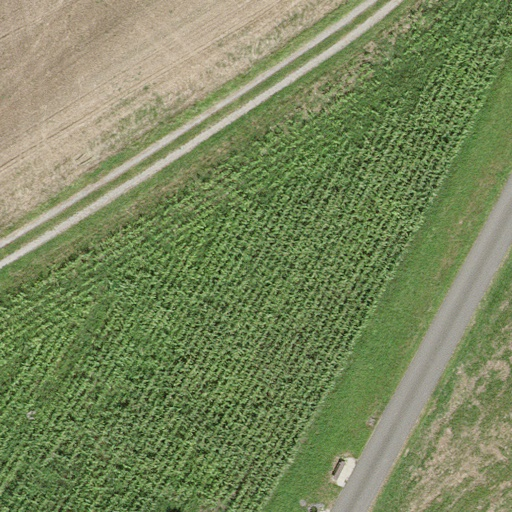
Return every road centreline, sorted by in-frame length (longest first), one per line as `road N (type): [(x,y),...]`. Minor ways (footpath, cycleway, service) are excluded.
road 1 (track): [(378,0),(0,249)]
road 2 (unclassified): [(342,511),(511,205)]
